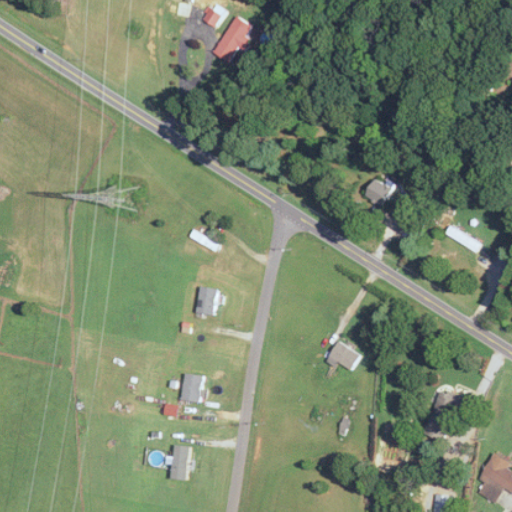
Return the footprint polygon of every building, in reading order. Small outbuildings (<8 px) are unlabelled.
[(221,13),(208,6),(202,19),(215,26),(221,13)] [(251,23),(233,15),(214,54),(230,61),(237,45),(244,49),(249,37),(245,35),(251,23)] [(390,199),(398,180),(397,180),(399,176),(387,171),(384,178),(372,172),(365,189),(390,199)] [(195,312),(214,314),(217,288),(197,286),(195,312)] [(358,352),(334,341),(325,361),(334,365),(336,362),(351,369),(358,352)] [(200,401),(204,375),(183,372),(179,398),(200,401)] [(171,478),(185,479),(187,445),(171,444),(171,478)] [(477,492),(494,502),(503,487),(511,492),(511,471),(506,468),(509,462),(493,452),(477,478),(484,482),(477,492)] [(449,511),(452,495),(436,493),(432,511),(449,511)]
